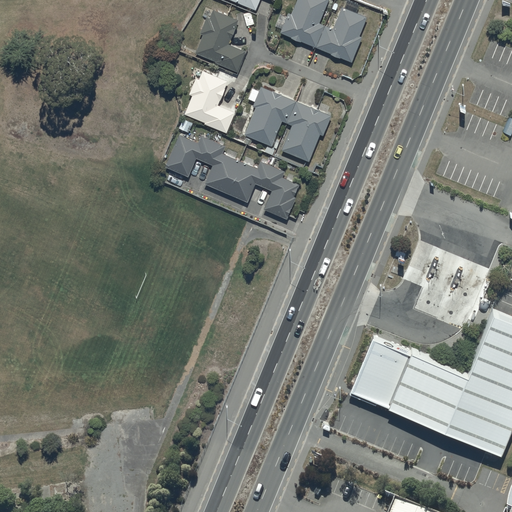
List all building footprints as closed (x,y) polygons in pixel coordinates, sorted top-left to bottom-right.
[(359,33),(366,14),(342,4),(340,10),(338,9),(335,17),(337,18),(334,26),(320,20),(327,0),(295,0),(291,11),(289,10),(287,13),(281,11),(277,23),(281,25),(280,29),(291,33),(291,35),(300,39),(301,38),(332,50),(331,51),(340,55),(341,54),(352,58),(361,34),(359,33)] [(246,48),(228,41),(230,35),(231,36),(236,24),(236,23),(238,18),(214,7),(212,10),(206,8),(203,15),(206,16),(200,30),(203,32),(195,50),(216,59),(215,60),(237,69),(246,48)] [(218,103),(228,78),(203,68),(199,76),(196,75),(190,91),(192,92),(185,112),(205,120),(205,121),(227,130),(235,110),(218,103)] [(331,113),(261,83),(259,88),(253,86),(248,96),(255,99),(253,104),(255,105),(245,131),(271,142),(281,118),(292,122),(282,147),(309,158),(320,131),(323,132),(331,113)] [(179,131),(165,163),(188,173),(196,155),(212,162),(205,180),(247,199),(256,181),(272,188),(264,205),(287,215),(296,194),(294,194),(300,181),(283,174),(285,169),(261,158),(258,165),(222,149),(224,143),(201,132),(198,139),(179,131)] [(156,367),(23,381),(22,375),(6,377),(7,383),(0,383),(0,511),(2,511),(0,486),(0,424),(110,413),(109,399),(158,393),(156,367)] [(420,511),(395,501),(390,511),(420,511)]
